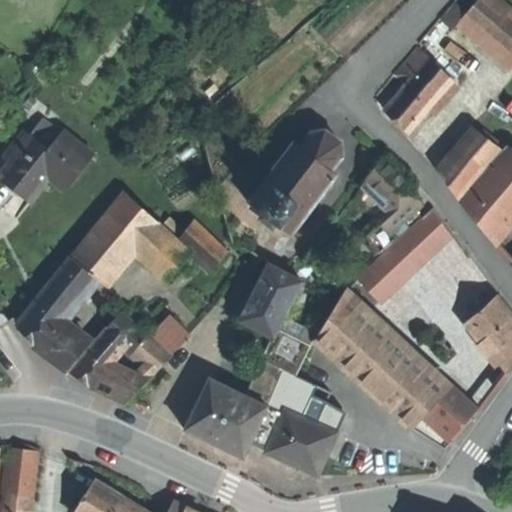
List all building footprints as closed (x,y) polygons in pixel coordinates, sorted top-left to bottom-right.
[(470,0),(464,8),(456,19),(511,66),(511,9),(501,0),(470,0)] [(457,2),(443,19),(450,25),(456,19),(464,8),(457,2)] [(420,47),(397,74),(409,85),(432,59),(420,47)] [(455,80),(432,59),(409,85),(385,111),(397,122),(409,132),(432,106),(452,83),(455,80)] [(452,83),(432,106),(437,111),(457,87),(452,83)] [(44,124),(35,134),(50,147),(59,136),(44,124)] [(30,134),(24,130),(9,151),(14,156),(0,174),(0,177),(33,202),(50,179),(64,160),(49,148),(50,147),(35,134),(32,132),(30,134)] [(94,153),(63,130),(59,136),(50,147),(49,148),(64,160),(50,179),(66,190),(94,153)] [(505,148),(484,130),(481,133),(503,151),(505,148)] [(300,147),(295,143),(249,203),(293,238),(339,176),(333,172),(344,158),(343,143),(326,131),(311,133),(300,147)] [(481,133),(444,177),(460,202),(503,151),(481,133)] [(511,149),(509,147),(461,202),(486,231),(511,199),(511,149)] [(386,158),(367,183),(389,206),(405,191),(412,185),(386,158)] [(389,206),(367,183),(356,197),(376,218),(389,206)] [(389,206),(376,218),(383,226),(395,239),(407,227),(404,224),(420,208),(413,200),(405,191),(389,206)] [(152,217),(126,192),(84,243),(111,267),(130,244),(152,217)] [(435,208),(361,278),(382,301),(454,235),(435,208)] [(178,241),(152,217),(130,244),(168,279),(191,253),(178,241)] [(376,218),(359,232),(367,240),(383,226),(376,218)] [(229,252),(195,220),(178,241),(191,253),(211,272),(229,252)] [(383,226),(367,240),(379,254),(395,239),(383,226)] [(80,299),(83,302),(111,267),(84,243),(55,279),(80,299)] [(304,282),(270,265),(255,294),(242,320),(273,337),(275,338),(280,328),(304,282)] [(80,299),(55,279),(17,325),(39,350),(40,350),(63,321),(80,299)] [(348,291),(340,305),(439,399),(449,388),(348,291)] [(511,316),(497,298),(467,323),(508,373),(511,368),(511,316)] [(439,399),(340,305),(317,342),(410,431),(424,415),(431,408),(439,399)] [(122,312),(104,332),(125,350),(143,366),(154,375),(173,355),(122,312)] [(175,319),(158,337),(173,350),(189,334),(175,319)] [(91,341),(63,321),(40,350),(53,360),(61,366),(67,370),(91,341)] [(273,337),(247,397),(268,407),(270,403),(275,393),(287,398),(297,377),(313,343),(280,328),(275,338),(273,337)] [(125,350),(104,332),(70,372),(93,387),(113,363),(125,350)] [(136,374),(113,363),(93,387),(105,392),(115,397),(136,374)] [(136,374),(115,397),(126,403),(154,375),(143,366),(136,374)] [(317,386),(297,377),(287,398),(275,393),(270,403),(302,417),(317,386)] [(252,440),(268,407),(247,397),(212,380),(186,429),(217,444),(244,456),(252,440)] [(439,399),(431,408),(441,416),(459,397),(449,388),(439,399)] [(459,397),(441,416),(444,419),(458,431),(475,412),(459,397)] [(302,417),(270,403),(268,407),(252,440),(269,448),(268,452),(288,461),(317,474),(337,433),(317,424),(302,417)] [(345,413),(326,403),(317,424),(337,433),(345,413)] [(441,416),(431,408),(424,415),(437,428),(444,419),(441,416)] [(444,419),(437,428),(449,439),(458,431),(444,419)] [(35,449),(8,446),(3,495),(30,498),(35,449)] [(145,511),(126,500),(98,482),(78,511),(145,511)] [(28,511),(30,498),(3,495),(0,511),(28,511)] [(195,511),(174,503),(169,511),(195,511)]
